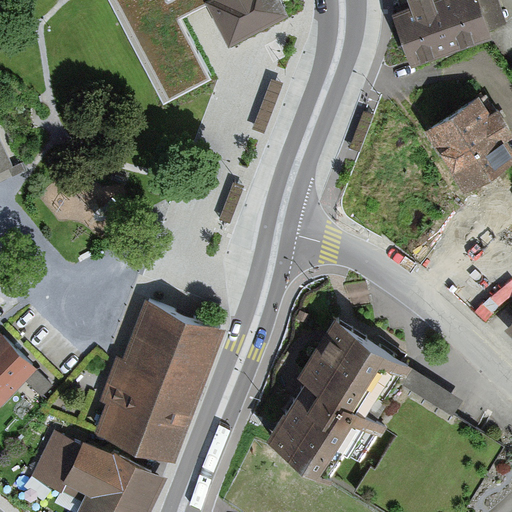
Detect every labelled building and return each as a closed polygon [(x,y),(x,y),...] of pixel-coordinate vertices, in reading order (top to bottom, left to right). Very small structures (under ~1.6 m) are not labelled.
[(180,19),(207,5),(229,47),(290,16),(282,0),(112,0),(165,103),(211,79),(180,19)] [(418,60),(497,31),(485,0),(417,0),(418,2),(400,9),(418,60)] [(466,181),(511,156),(511,138),(490,97),(436,126),(466,181)] [(0,180),(31,166),(7,116),(0,119),(0,180)] [(95,426),(174,455),(224,322),(145,293),(95,426)] [(421,362),(342,316),(309,373),(313,375),(277,436),(332,468),(363,414),(390,430),(395,422),(364,405),(390,360),(414,373),(418,367),(421,362)] [(0,402),(41,363),(0,321),(0,402)] [(459,409),(467,395),(418,367),(414,373),(410,381),(459,409)] [(461,511),(465,511),(507,438),(459,411),(429,463),(441,470),(429,492),(425,490),(412,511),(439,511),(444,502),(461,511)] [(81,511),(137,511),(139,509),(144,511),(149,511),(168,474),(59,420),(33,473),(81,497),(77,505),(83,508),(81,511)]
